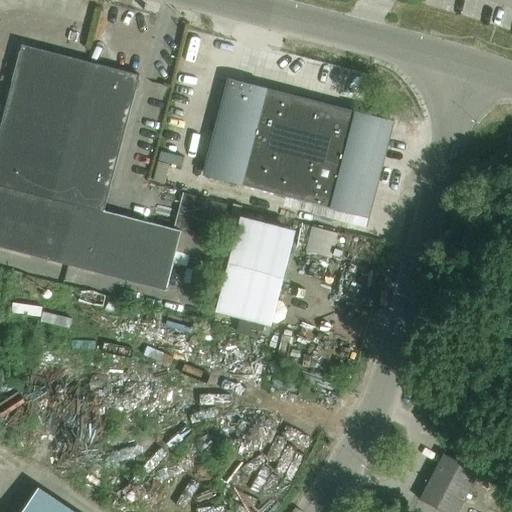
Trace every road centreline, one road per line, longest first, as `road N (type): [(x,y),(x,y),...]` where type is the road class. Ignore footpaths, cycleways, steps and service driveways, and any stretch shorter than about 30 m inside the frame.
road 1 (unclassified): [(325,511),(354,470),(383,399),(467,65)]
road 2 (unclassified): [(467,65),(212,0)]
